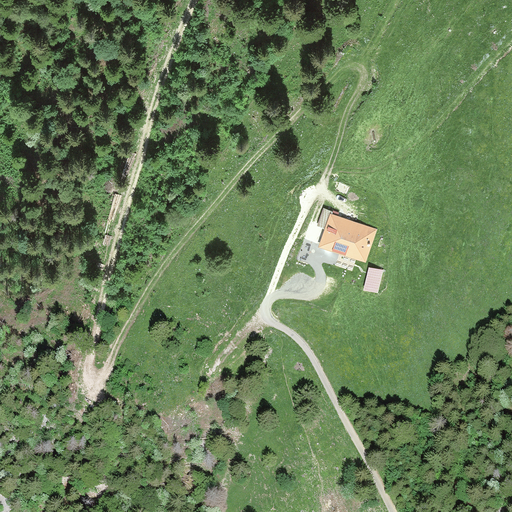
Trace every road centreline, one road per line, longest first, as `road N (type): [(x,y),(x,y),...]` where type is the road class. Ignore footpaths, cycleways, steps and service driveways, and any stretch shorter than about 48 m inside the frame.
road 1 (track): [(188,0),(147,111),(88,355),(91,371),(104,373),(147,291)]
road 2 (track): [(147,291),(251,160),(345,64),(361,64),(365,77),(320,183)]
road 3 (unclassified): [(263,309),(303,345),(391,511)]
road 4 (track): [(269,297),(320,183)]
